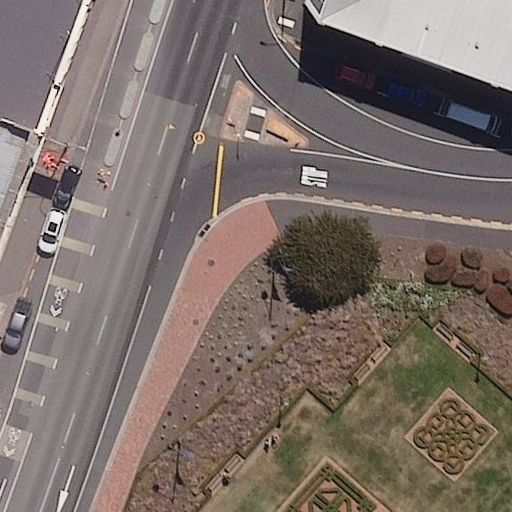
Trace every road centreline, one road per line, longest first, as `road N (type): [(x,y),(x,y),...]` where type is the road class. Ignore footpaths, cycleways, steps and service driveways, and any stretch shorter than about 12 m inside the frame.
road 1 (trunk): [(154,161),(33,511)]
road 2 (tertiary): [(447,173),(154,161)]
road 3 (tertiary): [(226,0),(272,65),(320,109),(447,173)]
road 4 (trunk): [(207,0),(154,161)]
